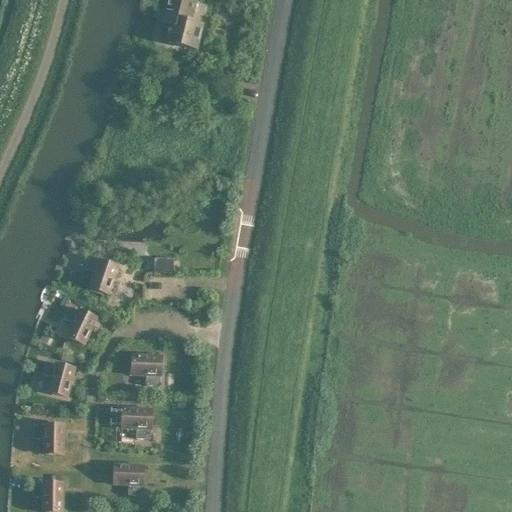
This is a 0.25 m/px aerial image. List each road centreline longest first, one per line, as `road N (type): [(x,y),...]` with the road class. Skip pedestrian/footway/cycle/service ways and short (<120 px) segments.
road 1 (tertiary): [(211,511),(222,353),(279,0)]
road 2 (unclassified): [(0,154),(56,0)]
